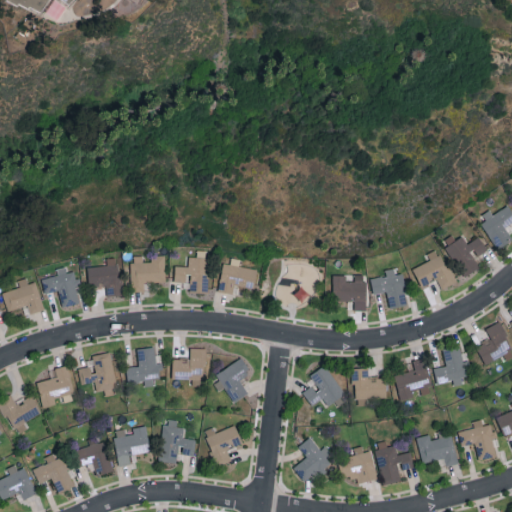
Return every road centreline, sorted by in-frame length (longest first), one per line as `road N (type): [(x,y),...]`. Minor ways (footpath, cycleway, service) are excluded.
road 1 (residential): [(0,364),(68,338),(166,324),(345,346),(393,343),(430,331),(511,279)]
road 2 (residential): [(96,511),(156,497),(295,511),(490,492),(511,483)]
road 3 (residential): [(266,511),(285,337)]
